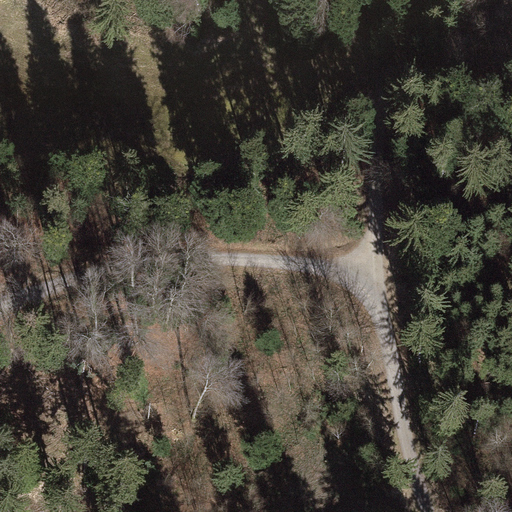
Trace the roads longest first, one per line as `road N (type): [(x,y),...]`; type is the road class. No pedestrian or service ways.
road 1 (track): [(0,278),(42,262),(143,249),(286,265),(350,285),(388,326),(419,476),(435,511)]
road 2 (track): [(460,0),(384,137),(367,263),(350,285)]
